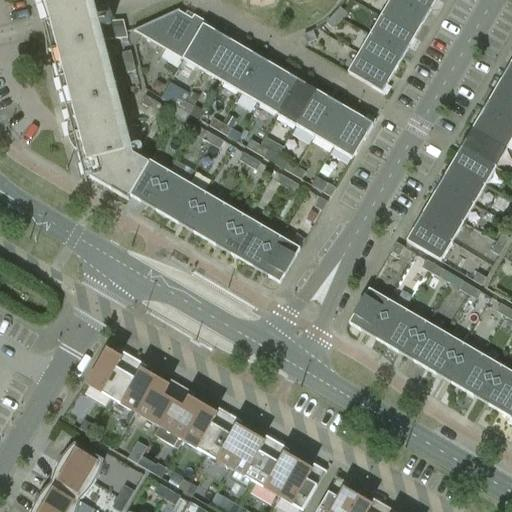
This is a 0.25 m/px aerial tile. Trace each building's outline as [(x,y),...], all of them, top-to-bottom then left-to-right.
[(67,4),(67,6),(82,5),(82,4),(92,3),(92,2),(107,1),(106,0),(32,0),(38,12),(39,12),(39,11),(56,10),(55,5),(67,4)] [(391,0),(381,18),(415,38),(426,19),(393,0),(391,0)] [(393,0),(426,19),(437,1),(435,0),(393,0)] [(334,17),(340,23),(347,15),(341,9),(334,17)] [(192,20),(181,14),(179,13),(180,12),(179,11),(133,32),(134,33),(135,33),(184,62),(205,28),(205,27),(207,24),(194,17),(192,20)] [(333,30),(340,23),(334,17),(327,24),(333,30)] [(370,37),(404,57),(415,38),(381,18),(370,37)] [(127,201),(150,163),(148,162),(147,164),(145,155),(133,156),(103,41),(128,39),(123,22),(71,26),(71,32),(50,34),(51,40),(47,41),(46,40),(45,40),(46,47),(46,56),(47,56),(48,56),(48,53),(51,53),(81,167),(92,181),(127,201)] [(184,62),(203,73),(223,38),(205,28),(184,62)] [(316,41),(313,33),(303,37),(307,45),(316,41)] [(359,55),(393,75),(404,57),(370,37),(359,55)] [(242,49),(223,38),(203,73),(222,84),(242,49)] [(222,84),(240,95),(260,60),(242,49),(222,84)] [(130,52),(122,54),(127,74),(135,72),(130,52)] [(359,55),(348,75),(382,95),(393,75),(359,55)] [(279,71),(260,60),(240,95),(259,106),(279,71)] [(259,106),(278,116),(298,82),(279,71),(259,106)] [(511,78),(505,74),(494,93),(511,103),(511,78)] [(296,127),(316,93),(298,82),(278,116),(296,127)] [(296,127),(315,138),(335,104),(316,93),(296,127)] [(511,103),(494,93),(483,112),(511,128),(511,103)] [(146,97),(141,105),(159,115),(163,107),(146,97)] [(172,106),(181,111),(185,103),(176,98),(172,106)] [(181,111),(189,116),(194,108),(185,103),(181,111)] [(354,115),(335,104),(315,138),(333,149),(354,115)] [(167,113),(176,118),(180,111),(172,106),(167,113)] [(189,116),(180,111),(176,118),(185,124),(189,116)] [(511,141),(511,128),(483,112),(473,130),(507,150),(511,141)] [(373,126),(354,115),(333,149),(353,161),(373,126)] [(209,127),(218,133),(223,125),(214,120),(209,127)] [(223,125),(218,133),(227,138),(231,130),(223,125)] [(507,150),(473,130),(462,149),(496,169),(507,150)] [(202,140),(210,145),(215,138),(206,133),(202,140)] [(224,143),(215,138),(210,145),(219,150),(224,143)] [(246,149),(256,154),(260,147),(251,141),(246,149)] [(260,147),(256,154),(264,159),(269,152),(260,147)] [(496,169),(462,149),(451,168),(485,188),(496,169)] [(239,162),(248,167),(252,159),(243,154),(239,162)] [(252,159),(248,167),(257,172),(261,165),(252,159)] [(148,208),(169,174),(150,163),(127,201),(128,202),(131,198),(148,208)] [(284,171),(293,176),(297,168),(288,163),(284,171)] [(306,173),(297,168),(293,176),(301,181),(306,173)] [(485,188),(451,168),(440,186),(474,207),(485,188)] [(167,219),(187,185),(169,174),(148,208),(167,219)] [(276,184),(285,189),(289,181),(281,176),(276,184)] [(311,187),(331,198),(336,189),(317,178),(311,187)] [(299,187),(289,181),(285,189),(295,194),(299,187)] [(186,230),(206,196),(187,185),(167,219),(186,230)] [(474,207),(440,186),(429,205),(463,225),(474,207)] [(204,241),(225,206),(206,196),(186,230),(204,241)] [(315,208),(322,213),(328,204),(320,199),(315,208)] [(463,225),(429,205),(418,224),(452,244),(463,225)] [(223,252),(243,217),(225,206),(204,241),(223,252)] [(242,263),(262,228),(243,217),(223,252),(242,263)] [(452,244),(418,224),(406,243),(441,263),(452,244)] [(260,274),(280,239),(262,228),(242,263),(260,274)] [(497,244),(504,248),(509,239),(502,235),(497,244)] [(280,285),(300,251),(280,239),(260,274),(280,285)] [(396,244),(391,253),(399,258),(404,249),(396,244)] [(504,248),(497,244),(492,253),(499,257),(504,248)] [(430,274),(435,267),(426,262),(422,269),(430,274)] [(444,272),(435,267),(430,274),(440,279),(444,272)] [(476,273),(471,281),(482,287),(486,280),(476,273)] [(468,296),(472,289),(463,283),(459,291),(468,296)] [(481,294),(472,289),(468,296),(477,301),(481,294)] [(349,325),(368,336),(389,302),(369,290),(349,325)] [(368,336),(387,347),(407,313),(389,302),(368,336)] [(505,318),(510,310),(501,305),(496,313),(505,318)] [(387,347),(406,358),(426,324),(407,313),(387,347)] [(406,358),(425,369),(445,335),(426,324),(406,358)] [(425,369),(443,380),(464,346),(445,335),(425,369)] [(443,380),(462,391),(482,357),(464,346),(443,380)] [(87,386),(111,401),(135,361),(123,354),(123,355),(124,356),(120,362),(106,354),(87,386)] [(462,391),(481,402),(501,368),(482,357),(462,391)] [(147,368),(135,361),(111,401),(136,415),(155,382),(141,374),(145,368),(146,369),(147,368)] [(481,402),(499,413),(511,391),(511,374),(501,368),(481,402)] [(136,415),(159,429),(183,389),(171,382),(170,383),(171,384),(168,390),(155,382),(136,415)] [(194,396),(183,389),(159,429),(183,443),(202,410),(189,402),(193,396),(194,397),(194,396)] [(511,391),(499,413),(511,420),(511,391)] [(183,443),(207,457),(230,417),(219,410),(218,411),(219,412),(215,418),(202,410),(183,443)] [(242,424),(230,417),(207,457),(231,471),(250,438),(237,430),(240,424),(241,425),(242,424)] [(84,422),(79,431),(89,437),(95,428),(84,422)] [(231,471),(254,485),(278,445),(266,438),(266,439),(267,440),(263,446),(250,438),(231,471)] [(289,452),(278,445),(254,485),(278,499),(297,466),(284,458),(288,452),(289,453),(289,452)] [(63,458),(59,464),(95,484),(98,479),(101,471),(103,462),(75,446),(68,452),(63,458)] [(134,449),(127,460),(136,466),(143,454),(134,449)] [(159,463),(153,475),(161,480),(168,468),(159,463)] [(91,490),(95,484),(59,464),(56,470),(55,474),(53,482),(51,485),(80,502),(83,499),(88,493),(91,490)] [(303,511),(325,474),(326,475),(327,473),(314,466),(313,467),(314,468),(311,474),(297,466),(278,499),(301,511),(303,511)] [(350,511),(357,501),(344,493),(347,487),(348,488),(349,487),(336,479),(336,480),(317,511),(350,511)] [(185,494),(190,485),(183,480),(178,489),(185,494)] [(76,511),(78,506),(80,502),(51,485),(48,489),(42,494),(40,498),(36,503),(51,511),(76,511)] [(164,501),(170,492),(159,485),(154,494),(164,501)] [(190,485),(185,494),(192,498),(197,489),(190,485)] [(118,498),(127,504),(134,493),(125,487),(118,498)] [(180,498),(170,492),(164,501),(175,507),(180,498)] [(122,511),(127,504),(118,498),(112,509),(117,511),(122,511)] [(370,509),(357,501),(350,511),(382,511),(385,508),(374,501),(373,502),(374,502),(370,509)] [(51,511),(36,503),(33,509),(31,511),(51,511)]
